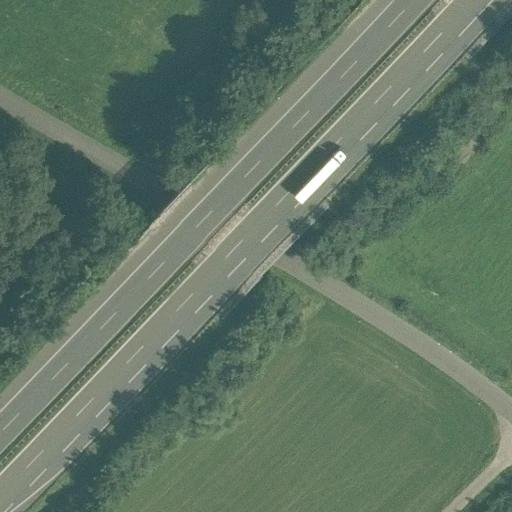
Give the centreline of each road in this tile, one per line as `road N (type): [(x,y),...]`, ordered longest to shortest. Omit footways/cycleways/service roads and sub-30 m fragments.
road 1 (motorway): [(0,491),(453,21)]
road 2 (unclassified): [(0,98),(291,264),(511,413)]
road 3 (motorway): [(409,0),(0,423)]
